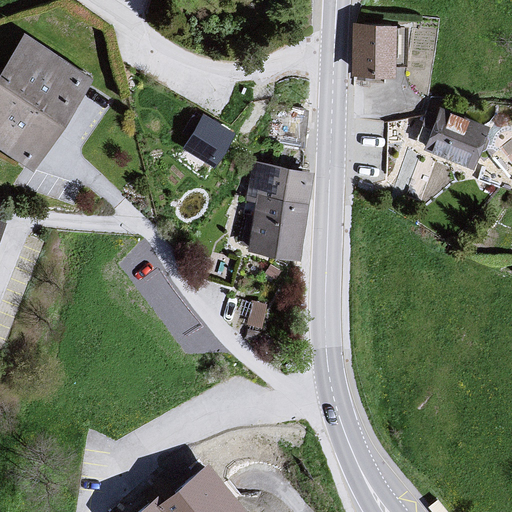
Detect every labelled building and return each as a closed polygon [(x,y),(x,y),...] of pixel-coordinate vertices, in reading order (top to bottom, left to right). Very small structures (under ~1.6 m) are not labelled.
[(388,24),(347,24),(346,77),(385,77),(388,24)] [(20,36),(0,63),(0,148),(26,167),(85,79),(20,36)] [(436,103),(417,144),(462,163),(479,123),(436,103)] [(228,130),(201,114),(181,152),(211,168),(228,130)] [(258,161),(246,250),(293,259),(305,170),(258,161)] [(252,511),(211,454),(131,511),(252,511)]
